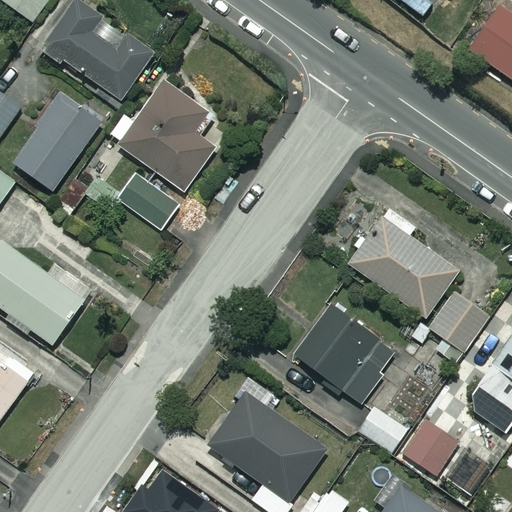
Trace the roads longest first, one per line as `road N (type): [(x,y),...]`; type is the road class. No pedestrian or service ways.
road 1 (residential): [(155,372),(366,74)]
road 2 (tertiary): [(366,74),(511,175)]
road 3 (residential): [(56,511),(155,372)]
road 4 (tertiary): [(260,0),(366,74)]
